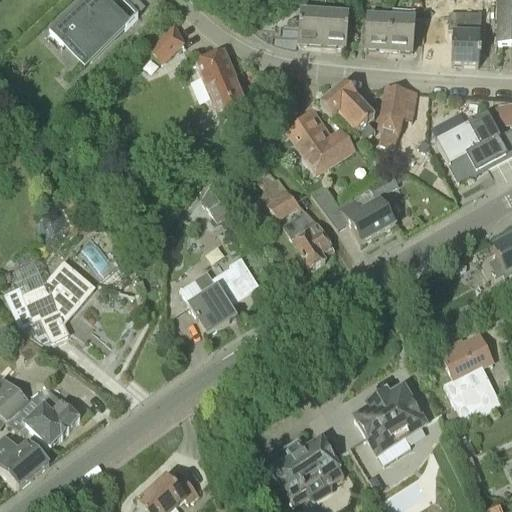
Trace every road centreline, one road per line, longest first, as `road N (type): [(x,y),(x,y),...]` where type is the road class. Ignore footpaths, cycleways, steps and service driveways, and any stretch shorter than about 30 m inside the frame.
road 1 (tertiary): [(23,511),(208,377),(511,199)]
road 2 (residential): [(511,87),(295,69),(231,42),(182,0)]
